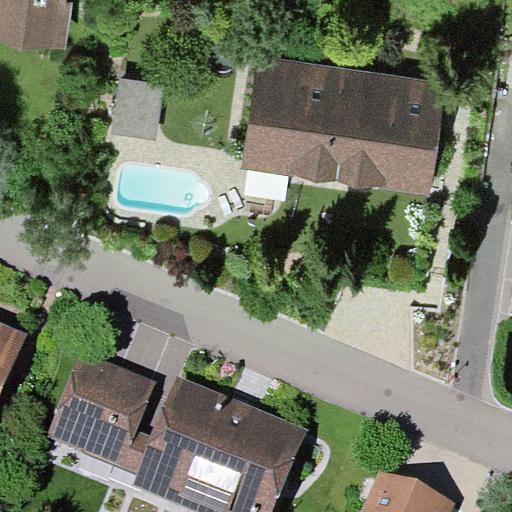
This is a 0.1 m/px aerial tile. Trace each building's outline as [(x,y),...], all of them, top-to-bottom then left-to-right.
[(0,0),(0,33),(52,42),(58,0),(0,0)] [(421,185),(435,90),(256,64),(242,159),(421,185)] [(162,81),(128,78),(122,142),(156,145),(162,81)] [(0,347),(0,375),(10,352),(0,347)] [(143,396),(81,370),(52,440),(83,452),(92,432),(123,445),(143,396)] [(200,511),(262,511),(290,445),(179,400),(142,488),(200,511)] [(449,511),(385,485),(373,511),(449,511)]
